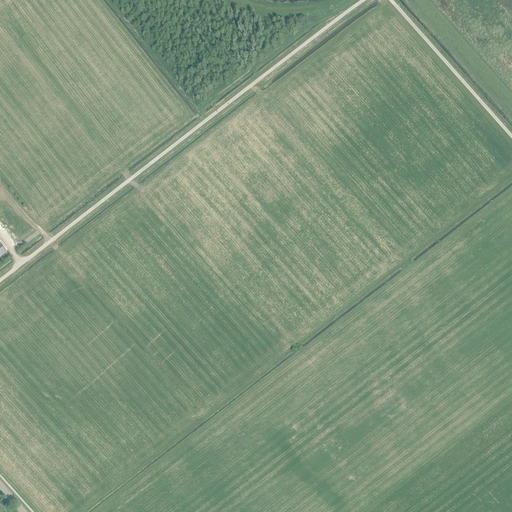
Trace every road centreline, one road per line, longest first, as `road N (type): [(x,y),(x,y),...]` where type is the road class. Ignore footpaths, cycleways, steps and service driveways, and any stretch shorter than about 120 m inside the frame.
road 1 (unclassified): [(0,280),(363,0)]
road 2 (track): [(391,0),(511,136)]
